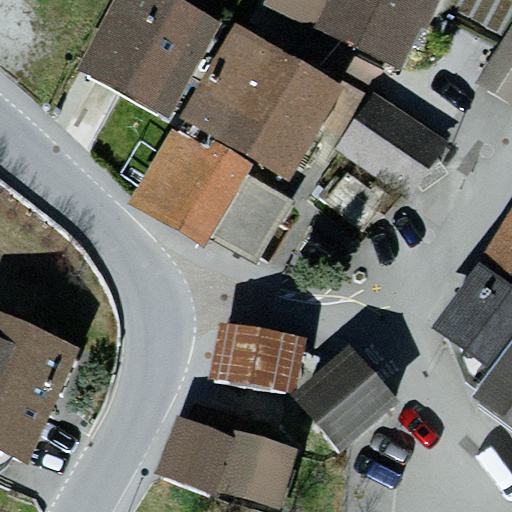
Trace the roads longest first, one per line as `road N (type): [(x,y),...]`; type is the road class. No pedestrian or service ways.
road 1 (unclassified): [(159,289),(166,339),(158,381),(79,511)]
road 2 (unclassified): [(0,129),(159,289)]
road 3 (residential): [(511,174),(446,282),(371,337)]
road 4 (residential): [(159,289),(246,296),(371,337)]
road 5 (residential): [(371,337),(511,492)]
road 6 (track): [(424,298),(285,176)]
